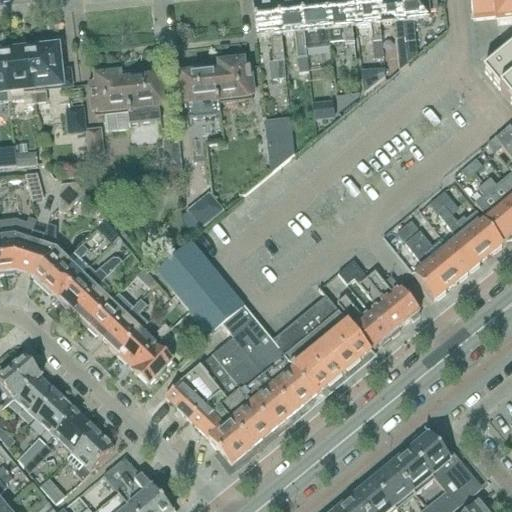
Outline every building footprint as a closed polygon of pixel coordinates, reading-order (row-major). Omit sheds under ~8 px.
[(299,0),(289,1),(288,0),(279,0),(279,2),(275,2),(280,39),(294,37),(298,78),(309,77),(306,54),(304,36),(300,0),(299,0)] [(300,0),(304,36),(306,54),(320,52),(320,51),(329,50),(329,47),(328,34),(324,0),(300,0)] [(324,0),(328,34),(329,47),(344,45),(344,49),(354,48),(348,0),(324,0)] [(376,0),(352,0),(355,31),(370,29),(372,46),(381,45),(379,28),(376,0)] [(399,0),(376,0),(379,28),(394,27),(398,58),(406,57),(399,0)] [(399,0),(406,57),(407,65),(416,58),(413,25),(428,23),(427,13),(436,12),(434,0),(399,0)] [(511,49),(483,73),(511,108),(511,0),(470,0),(473,23),(497,21),(497,28),(511,25),(511,49)] [(266,3),(264,1),(257,2),(255,5),(253,5),(257,41),(270,39),(273,66),(269,66),(271,84),(285,82),(280,39),(275,2),(266,3)] [(56,52),(56,47),(41,49),(41,53),(31,54),(35,97),(36,108),(47,107),(45,91),(71,89),(69,74),(60,75),(58,52),(56,52)] [(19,56),(19,51),(4,53),(9,104),(25,103),(25,109),(36,108),(35,97),(31,54),(19,56)] [(0,105),(9,104),(4,53),(0,52),(0,105)] [(249,69),(243,70),(242,66),(221,68),(223,90),(217,91),(219,107),(253,103),(249,69)] [(221,68),(221,67),(217,67),(208,68),(204,69),(205,77),(181,79),(184,106),(187,106),(189,121),(220,118),(219,107),(217,91),(223,90),(221,68)] [(385,80),(385,77),(384,72),(361,75),(364,97),(385,80)] [(136,84),(135,77),(131,76),(122,77),(118,79),(96,81),(97,86),(91,86),(95,121),(106,119),(108,135),(130,133),(129,127),(161,124),(159,109),(163,109),(159,81),(136,84)] [(339,117),(354,104),(351,99),(337,101),(339,117)] [(332,106),(313,108),(314,120),(315,123),(334,121),(332,106)] [(69,136),(85,135),(83,113),(67,115),(69,136)] [(290,122),(266,125),(272,177),(294,158),(290,122)] [(511,133),(509,130),(496,141),(495,142),(501,150),(511,162),(511,133)] [(88,159),(105,157),(102,131),(86,132),(88,159)] [(494,155),(501,150),(495,142),(488,147),(494,155)] [(168,174),(181,172),(178,143),(164,144),(168,174)] [(16,156),(17,170),(38,168),(37,154),(16,156)] [(0,171),(17,170),(16,156),(0,157),(0,171)] [(469,169),(476,177),(483,171),(476,163),(469,169)] [(474,178),(476,177),(469,169),(467,170),(461,175),(468,183),(474,178)] [(32,206),(44,203),(38,178),(25,179),(32,206)] [(511,192),(506,185),(504,183),(496,189),(490,182),(483,188),(511,222),(511,192)] [(93,208),(76,186),(61,188),(56,203),(59,215),(65,218),(79,204),(87,214),(93,208)] [(483,200),(474,207),(505,245),(506,244),(511,240),(511,222),(483,188),(478,193),(483,200)] [(437,202),(444,210),(451,204),(444,196),(437,202)] [(201,231),(222,214),(209,198),(188,215),(201,231)] [(437,202),(430,208),(436,216),(444,210),(437,202)] [(457,227),(446,214),(439,220),(457,243),(447,251),(468,276),(470,274),(471,276),(479,270),(478,268),(484,262),(457,227)] [(502,248),(479,218),(469,227),(464,221),(457,227),(484,262),(485,262),(492,256),(493,258),(502,251),(500,250),(502,248)] [(33,235),(36,225),(28,223),(25,233),(20,231),(17,241),(15,240),(0,242),(4,278),(16,277),(16,274),(29,279),(31,280),(41,249),(45,240),(42,239),(33,235)] [(102,240),(110,231),(103,225),(95,234),(102,240)] [(412,225),(404,231),(411,240),(418,233),(412,225)] [(404,231),(397,238),(403,246),(411,240),(404,231)] [(442,244),(432,252),(419,236),(412,242),(451,290),(458,284),(460,286),(467,279),(466,278),(468,276),(447,251),(442,244)] [(444,295),(451,290),(412,242),(404,248),(423,271),(413,279),(433,304),(436,302),(437,304),(446,297),(444,295)] [(317,401),(191,247),(190,246),(155,275),(209,341),(223,329),(234,342),(213,360),(214,361),(275,435),(317,401)] [(67,265),(56,254),(41,249),(31,280),(34,281),(33,283),(42,291),(67,265)] [(79,263),(88,254),(82,249),(67,265),(42,291),(50,299),(52,297),(58,303),(81,279),(88,271),(79,263)] [(75,315),(96,293),(116,272),(122,265),(118,262),(113,262),(100,272),(96,276),(90,270),(88,271),(81,279),(58,303),(67,311),(68,309),(75,315)] [(346,289),(354,282),(361,277),(353,267),(338,279),(346,289)] [(122,278),(116,272),(96,293),(103,299),(111,291),(110,290),(122,278)] [(144,272),(137,280),(151,293),(157,287),(144,272)] [(393,342),(400,336),(398,334),(404,328),(367,284),(361,277),(354,282),(359,289),(375,310),(368,316),(389,340),(391,339),(393,342)] [(399,291),(392,296),(375,277),(367,284),(404,328),(410,323),(413,326),(420,320),(418,317),(420,316),(399,291)] [(272,345),(317,401),(372,355),(320,292),(319,293),(325,301),(272,345)] [(88,331),(111,306),(103,299),(96,293),(75,315),(81,321),(79,323),(88,331)] [(368,316),(362,321),(345,301),(337,308),(374,353),(381,347),(383,350),(390,344),(388,341),(389,340),(368,316)] [(117,359),(140,334),(147,327),(139,319),(147,310),(141,304),(133,313),(126,320),(104,343),(110,349),(109,351),(117,359)] [(104,343),(126,320),(111,306),(88,331),(96,339),(98,337),(104,343)] [(162,341),(162,340),(170,332),(165,327),(157,336),(162,341)] [(133,371),(155,348),(140,334),(117,359),(126,367),(127,365),(133,371)] [(149,389),(172,365),(162,355),(169,347),(162,340),(162,341),(155,348),(133,371),(132,373),(149,389)] [(15,404),(40,382),(42,381),(25,361),(7,377),(5,374),(0,378),(0,414),(1,415),(15,404)] [(254,452),(275,435),(214,361),(201,371),(227,403),(220,410),(254,452)] [(232,471),(254,452),(220,410),(227,403),(200,370),(180,387),(165,401),(209,443),(222,459),(221,461),(227,469),(230,469),(232,471)] [(51,388),(49,390),(40,382),(15,404),(35,424),(60,397),(51,388)] [(69,406),(60,397),(35,424),(54,441),(77,416),(67,407),(69,406)] [(86,425),(77,417),(77,416),(54,441),(72,459),(97,432),(88,423),(86,425)] [(0,442),(8,452),(15,445),(1,432),(0,433),(0,442)] [(106,441),(97,433),(97,432),(72,459),(83,469),(75,478),(82,485),(91,476),(114,452),(104,442),(106,441)] [(453,462),(451,464),(430,438),(419,446),(418,445),(409,452),(434,483),(435,483),(458,511),(480,495),(453,462)] [(25,472),(37,459),(46,450),(39,444),(18,466),(25,472)] [(46,450),(37,459),(42,464),(51,455),(46,450)] [(415,499),(434,483),(409,452),(399,459),(401,462),(393,467),(392,466),(390,467),(415,499)] [(152,490),(146,482),(125,462),(104,480),(130,511),(170,511),(152,490)] [(394,511),(399,511),(415,499),(390,467),(388,469),(389,471),(381,477),(380,476),(371,483),(394,511)] [(0,511),(4,511),(6,511),(0,504),(0,497),(6,492),(5,490),(13,483),(7,476),(0,482),(0,511)] [(56,508),(65,500),(49,482),(40,490),(56,508)] [(362,511),(394,511),(371,483),(362,491),(363,493),(355,499),(354,497),(352,499),(362,511)] [(362,511),(352,499),(350,501),(351,502),(344,509),(342,507),(335,511),(362,511)] [(52,511),(44,501),(31,511),(52,511)] [(426,511),(437,511),(429,502),(423,508),(426,511)]
